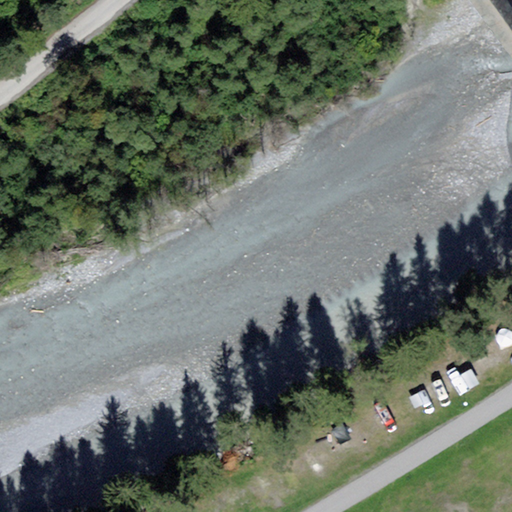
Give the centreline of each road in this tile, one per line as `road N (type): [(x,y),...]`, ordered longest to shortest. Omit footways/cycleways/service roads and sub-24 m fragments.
road 1 (residential): [(315,511),(511,391)]
road 2 (unclassified): [(115,0),(0,90)]
